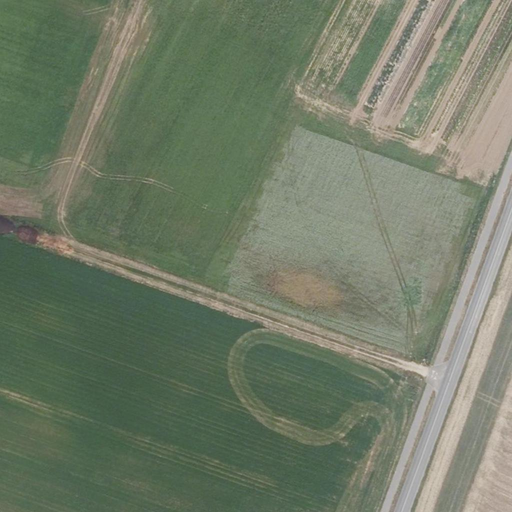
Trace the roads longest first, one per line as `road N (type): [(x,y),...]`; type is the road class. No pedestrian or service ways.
road 1 (track): [(0,218),(445,379)]
road 2 (tertiary): [(398,511),(511,203)]
